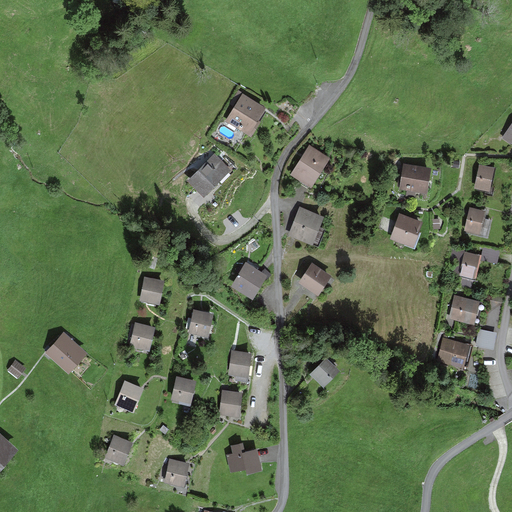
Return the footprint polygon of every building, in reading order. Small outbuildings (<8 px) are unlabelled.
[(233,106),(225,120),(251,136),(266,111),(264,109),(266,106),(237,89),(229,104),(233,106)] [(511,121),(501,137),(511,143),(511,141),(511,121)] [(309,144),(289,173),(310,187),(330,156),(309,144)] [(214,152),(186,179),(204,196),(230,169),(214,152)] [(403,162),(399,188),(427,193),(431,167),(403,162)] [(473,188),(489,190),(495,166),(479,163),(473,188)] [(299,206),(288,234),(312,244),(324,215),(299,206)] [(469,206),(464,230),(479,233),(485,209),(469,206)] [(399,212),(389,238),(413,247),(423,221),(399,212)] [(459,274),(464,251),(460,251),(461,247),(454,247),(453,273),(459,274)] [(483,249),(481,259),(496,262),(499,250),(483,249)] [(459,274),(458,276),(475,279),(481,254),(464,250),(464,251),(459,274)] [(245,261),(230,285),(252,297),(267,274),(245,261)] [(311,262),(298,282),(317,295),(331,275),(311,262)] [(144,276),(139,300),(159,304),(164,280),(144,276)] [(453,294),(448,318),(477,324),(482,300),(453,294)] [(193,308),(187,332),(207,337),(213,313),(193,308)] [(134,322),(129,346),(149,350),(154,326),(134,322)] [(496,332),(478,329),(475,345),(493,349),(496,332)] [(64,332),(45,351),(68,372),(87,353),(64,332)] [(464,365),(467,366),(472,344),(442,337),(437,362),(463,368),(464,365)] [(231,350),(228,374),(249,377),(252,352),(231,350)] [(325,356),(309,373),(323,387),(339,369),(325,356)] [(7,369),(18,378),(26,368),(15,359),(7,369)] [(175,375),(171,400),(191,403),(195,379),(175,375)] [(124,379),(114,404),(134,412),(143,387),(124,379)] [(222,389),(218,414),(239,416),(242,392),(222,389)] [(0,468),(18,448),(0,432),(0,468)] [(114,433),(105,457),(124,464),(133,441),(114,433)] [(232,452),(225,454),(229,471),(246,467),(247,473),(262,469),(257,447),(245,450),(243,441),(230,444),(232,452)] [(168,458),(164,482),(184,486),(189,461),(168,458)]
